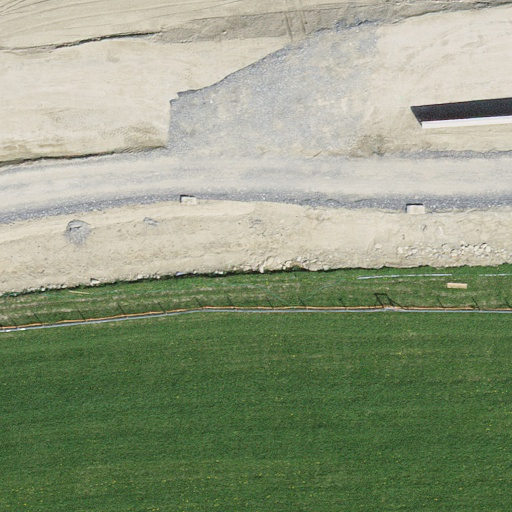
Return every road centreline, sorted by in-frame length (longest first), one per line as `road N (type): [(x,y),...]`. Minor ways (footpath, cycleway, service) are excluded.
road 1 (primary): [(511,61),(0,111)]
road 2 (primary): [(0,189),(222,174),(511,171)]
